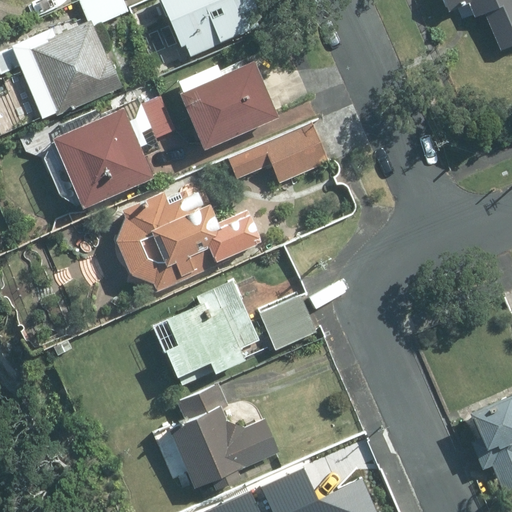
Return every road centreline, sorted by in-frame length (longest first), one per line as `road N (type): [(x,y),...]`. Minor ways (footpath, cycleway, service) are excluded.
road 1 (residential): [(441,237),(374,275),(368,291),(454,511)]
road 2 (residential): [(441,237),(341,0)]
